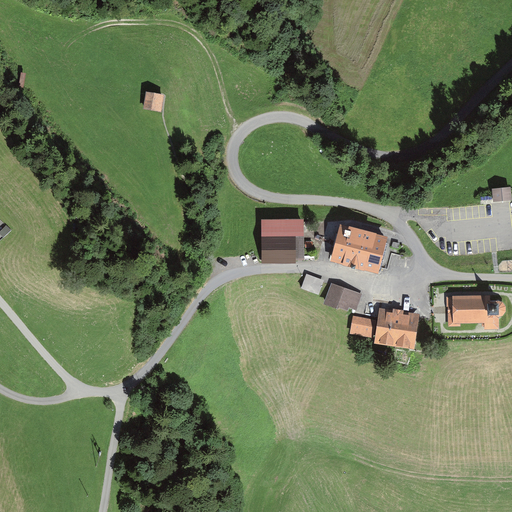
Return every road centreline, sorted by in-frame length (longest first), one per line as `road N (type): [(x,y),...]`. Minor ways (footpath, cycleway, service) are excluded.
road 1 (unclassified): [(0,302),(71,381),(112,392),(150,366),(201,296),(229,274),(297,268),(413,283),(422,259),(402,225),(369,207),(250,189),(236,173),(234,144),(251,125),(284,117),(379,155),(416,153),(511,66)]
road 2 (track): [(122,389),(102,511)]
